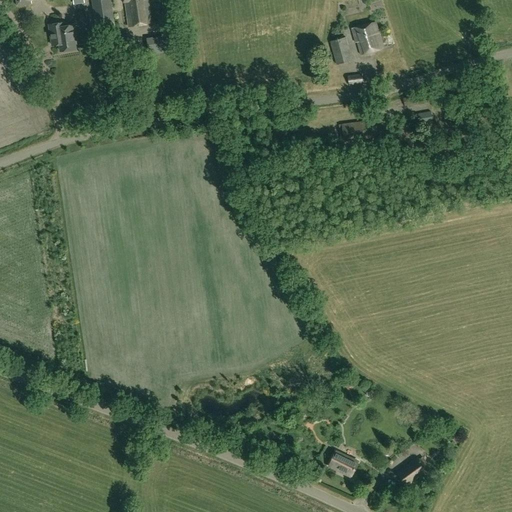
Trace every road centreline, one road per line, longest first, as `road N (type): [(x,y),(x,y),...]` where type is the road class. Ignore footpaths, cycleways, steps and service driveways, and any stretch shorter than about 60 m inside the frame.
road 1 (unclassified): [(0,164),(91,133),(372,93),(511,54)]
road 2 (unclassified): [(340,511),(0,371)]
road 3 (track): [(2,0),(54,89),(64,141)]
